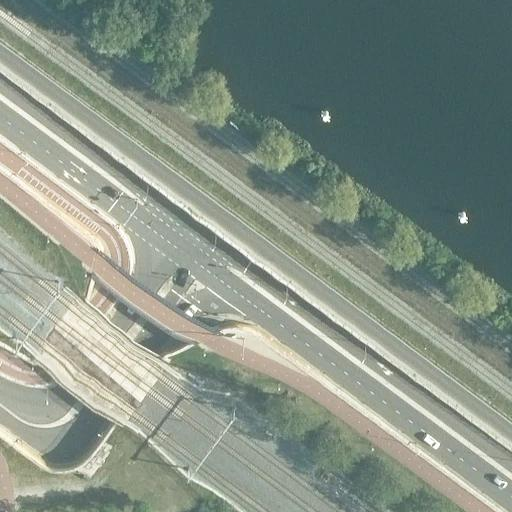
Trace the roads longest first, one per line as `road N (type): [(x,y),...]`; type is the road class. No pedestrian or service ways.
road 1 (secondary): [(511,432),(0,52)]
road 2 (secondary): [(194,267),(511,502)]
road 3 (secondary): [(511,466),(197,235)]
road 4 (tertiary): [(0,424),(47,444),(78,431),(194,267)]
road 5 (secondary): [(197,235),(0,86)]
road 6 (tertiary): [(168,248),(53,398),(31,403),(0,391)]
road 7 (secondary): [(0,120),(168,248)]
